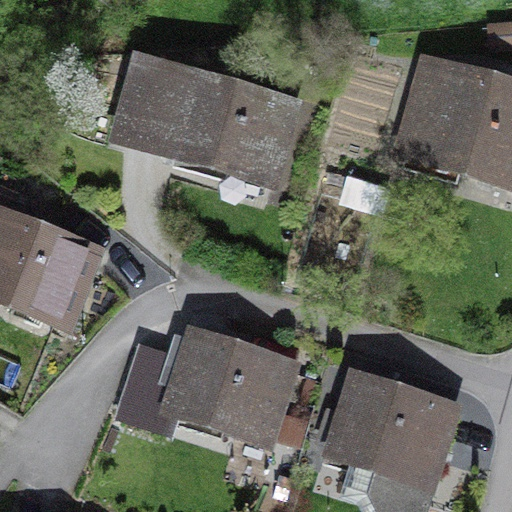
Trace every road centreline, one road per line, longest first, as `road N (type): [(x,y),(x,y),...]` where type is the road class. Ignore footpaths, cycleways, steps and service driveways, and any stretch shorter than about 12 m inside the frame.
road 1 (residential): [(172,272),(233,304),(511,391)]
road 2 (residential): [(0,479),(172,272)]
